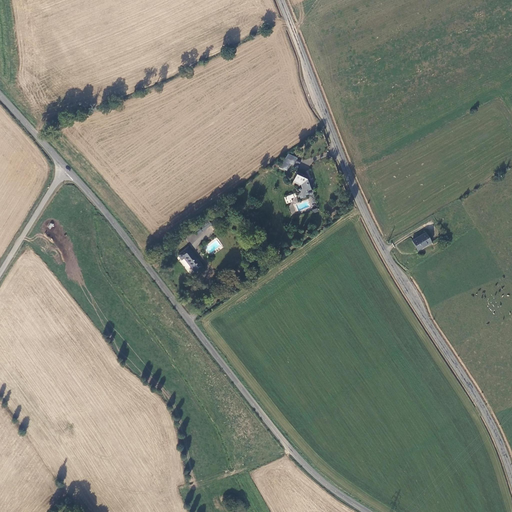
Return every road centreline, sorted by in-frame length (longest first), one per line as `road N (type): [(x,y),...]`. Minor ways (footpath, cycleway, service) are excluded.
road 1 (tertiary): [(281,0),(363,208),(485,410),(511,473)]
road 2 (tertiary): [(67,169),(277,434),(367,511)]
road 3 (unclassified): [(0,274),(67,169)]
